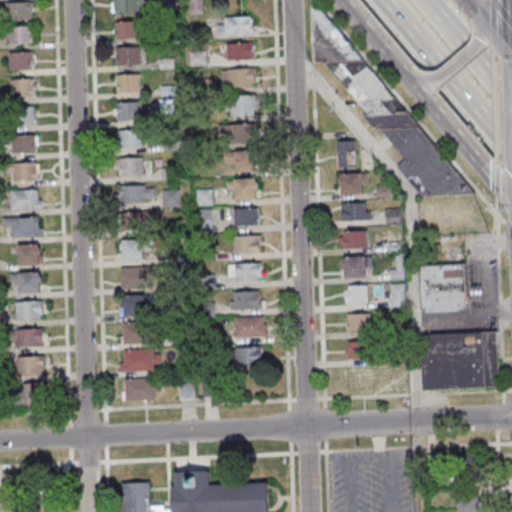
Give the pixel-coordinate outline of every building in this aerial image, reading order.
[(111,0),(147,0),(147,5),(138,5),(138,13),(113,15),(113,6),(111,6),(111,0)] [(174,0),(174,10),(159,10),(159,0),(174,0)] [(187,0),(188,14),(201,14),(200,0),(187,0)] [(0,6),(3,6),(3,2),(29,1),(30,12),(28,12),(29,18),(4,19),(4,14),(0,14),(0,6)] [(311,8),(317,8),(360,60),(322,61),(312,61),(311,8)] [(248,15),(248,16),(250,17),(250,23),(249,25),(251,24),(252,33),(216,35),(215,25),(222,25),(222,17),(248,15)] [(138,20),(139,38),(113,39),(112,29),(113,29),(113,22),(138,20)] [(4,26),(5,44),(31,43),(31,34),(30,34),(29,25),(4,26)] [(225,43),(225,60),(248,59),(248,58),(253,58),(252,51),(251,51),(252,49),(252,46),(251,44),(251,42),(225,43)] [(114,47),(114,64),(138,64),(137,46),(114,47)] [(205,66),(205,51),(187,51),(188,66),(205,66)] [(7,53),(7,70),(30,69),(31,67),(31,60),(30,58),(30,52),(7,53)] [(157,59),(158,69),(172,69),(172,58),(157,59)] [(394,99),(360,60),(322,61),(355,101),(394,99)] [(252,67),(253,82),(250,82),(250,86),(227,87),(227,82),(220,83),(219,71),(226,70),(226,69),(252,67)] [(114,74),(114,92),(138,92),(138,74),(114,74)] [(7,79),(30,78),(31,83),(34,83),(35,90),(31,90),(31,96),(0,98),(0,89),(7,89),(7,79)] [(210,79),(211,94),(195,94),(194,79),(210,79)] [(158,86),(159,97),(175,96),(174,85),(158,86)] [(254,94),(254,109),(252,109),(252,115),(229,116),(229,111),(223,111),(223,104),(228,103),(227,95),(254,94)] [(366,115),(355,101),(394,99),(405,113),(366,115)] [(114,102),(115,122),(124,122),(124,120),(141,119),(140,101),(114,102)] [(8,107),(9,125),(32,124),(31,106),(8,107)] [(372,129),(378,128),(415,126),(416,126),(405,113),(366,115),(360,115),(372,129)] [(156,114),(157,127),(173,126),(173,114),(156,114)] [(216,125),(253,123),(254,141),(225,143),(225,133),(217,134),(216,125)] [(415,126),(473,193),(419,196),(395,166),(403,159),(378,128),(415,126)] [(140,130),(140,147),(116,148),(116,130),(140,130)] [(33,134),(33,141),(34,142),(34,150),(33,152),(10,153),(9,136),(33,134)] [(335,140),(353,140),(354,167),(336,168),(335,140)] [(161,141),(161,152),(176,151),(175,141),(161,141)] [(233,160),(234,172),(254,170),(252,149),(233,150),(233,152),(221,152),(221,161),(233,160)] [(116,159),(116,158),(141,157),(142,175),(117,176),(117,174),(116,173),(116,169),(114,169),(113,159),(116,159)] [(3,163),(34,162),(35,180),(11,181),(11,171),(3,172),(3,163)] [(159,168),(160,179),(177,179),(176,167),(159,168)] [(338,173),(338,176),(337,178),(337,183),(339,184),(339,194),(360,194),(360,185),(367,185),(367,172),(338,173)] [(232,181),(225,181),(225,189),(233,188),(233,199),(254,198),(254,189),(256,187),(255,182),(253,180),(253,177),(232,178),(232,181)] [(117,185),(143,185),(143,187),(152,187),(152,197),(143,198),(143,202),(126,203),(126,204),(117,205),(117,185)] [(374,185),(375,199),(392,198),(391,185),(374,185)] [(8,190),(35,189),(36,200),(39,200),(40,209),(8,210),(8,190)] [(160,190),(161,207),(178,207),(178,189),(160,190)] [(210,189),(211,205),(195,206),(194,190),(210,189)] [(363,211),(363,202),(339,203),(339,211),(338,213),(338,218),(340,220),(369,219),(369,211),(363,211)] [(232,209),(232,226),(257,225),(256,207),(232,209)] [(211,208),(212,233),(194,233),(193,209),(211,208)] [(383,208),(384,224),(399,223),(399,208),(383,208)] [(119,230),(119,212),(141,211),(141,210),(151,210),(152,221),(142,221),(142,229),(119,230)] [(1,218),(36,217),(37,228),(41,227),(41,237),(10,238),(9,226),(2,226),(1,218)] [(342,249),(341,243),(337,243),(337,237),(342,237),(342,231),(366,230),(366,248),(342,249)] [(232,253),(231,236),(259,235),(259,242),(257,242),(257,252),(232,253)] [(120,239),(140,239),(153,239),(153,250),(141,251),(141,259),(120,260),(120,250),(118,249),(118,244),(120,242),(120,239)] [(386,253),(385,242),(400,241),(400,252),(386,253)] [(16,247),(8,247),(9,253),(16,253),(17,265),(37,264),(36,254),(38,252),(38,247),(36,245),(36,243),(15,244),(16,247)] [(213,261),(212,251),(197,251),(197,262),(213,261)] [(166,263),(165,252),(183,252),(183,263),(166,263)] [(341,259),(341,256),(362,255),(362,256),(370,256),(370,267),(364,267),(364,277),(342,278),(342,269),(337,269),(337,259),(341,259)] [(394,255),(401,255),(402,280),(387,281),(387,270),(394,269),(394,255)] [(226,264),(227,277),(234,277),(234,282),(256,280),(256,277),(259,277),(259,262),(226,264)] [(420,266),(465,263),(468,306),(466,306),(466,309),(428,311),(427,308),(423,308),(420,266)] [(156,265),(117,267),(117,271),(119,270),(120,280),(118,280),(118,288),(150,286),(149,277),(156,277),(156,265)] [(8,274),(16,273),(16,272),(37,271),(37,274),(39,275),(39,280),(37,282),(38,292),(17,293),(16,282),(8,283),(8,274)] [(213,274),(214,289),(197,290),(196,274),(213,274)] [(389,293),(388,284),(403,283),(405,308),(388,308),(387,293),(389,293)] [(346,284),(346,289),(343,289),(343,303),(366,303),(366,284),(346,284)] [(231,301),(231,292),(257,291),(257,300),(260,300),(260,308),(232,309),(232,308),(228,308),(227,301),(231,301)] [(142,293),(143,315),(122,315),(121,305),(120,304),(119,298),(122,296),(122,294),(142,293)] [(12,302),(13,319),(38,318),(38,315),(40,314),(40,300),(12,302)] [(184,302),(185,318),(167,318),(167,302),(184,302)] [(198,317),(198,302),(213,302),(213,317),(198,317)] [(345,314),(345,321),(344,321),(344,331),(369,330),(368,329),(376,329),(375,322),(368,322),(367,313),(345,314)] [(233,317),(233,337),(265,336),(264,324),(262,324),(261,316),(233,317)] [(120,322),(120,326),(119,327),(119,333),(121,335),(121,336),(118,336),(118,343),(122,343),(122,344),(151,342),(151,335),(158,335),(157,324),(146,324),(146,321),(120,322)] [(12,329),(39,328),(40,342),(37,343),(38,346),(13,347),(12,341),(7,342),(6,331),(12,331),(12,329)] [(171,346),(170,331),(186,330),(187,345),(171,346)] [(430,334),(497,332),(498,386),(424,388),(423,346),(430,346),(430,334)] [(345,341),(346,349),(345,349),(345,359),(370,359),(369,340),(345,341)] [(259,347),(259,356),(262,356),(262,364),(233,365),(233,364),(226,364),(225,350),(234,349),(234,348),(259,347)] [(121,350),(121,362),(117,363),(118,372),(152,371),(151,363),(158,363),(158,354),(151,354),(151,348),(121,350)] [(14,356),(14,375),(39,374),(39,370),(42,370),(42,355),(14,356)] [(346,369),(346,376),(346,387),(370,386),(370,368),(346,369)] [(201,396),(200,375),(213,375),(214,396),(201,396)] [(123,391),(123,379),(152,378),(152,383),(160,383),(160,392),(153,392),(154,400),(123,401),(123,400),(120,400),(120,392),(123,391)] [(177,382),(177,399),(192,399),(192,381),(177,382)] [(39,382),(40,403),(11,405),(10,392),(20,392),(20,383),(39,382)] [(434,454),(434,468),(424,469),(423,454),(434,454)] [(455,455),(456,480),(478,478),(476,454),(455,455)] [(275,511),(127,511),(126,484),(155,482),(156,506),(169,505),(169,510),(179,509),(178,488),(182,487),(181,473),(216,471),(217,486),(275,483),(275,511)] [(456,495),(456,511),(477,511),(477,495),(456,495)]
